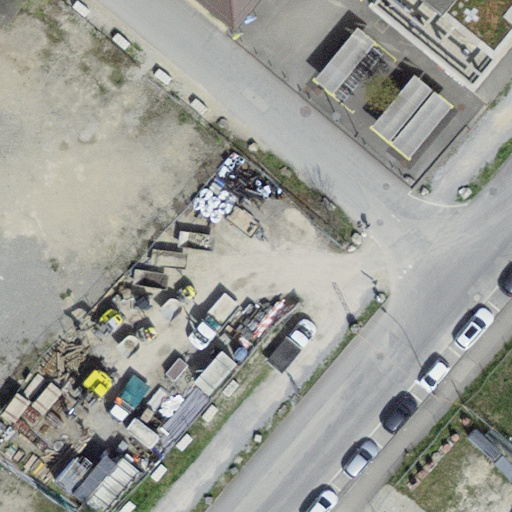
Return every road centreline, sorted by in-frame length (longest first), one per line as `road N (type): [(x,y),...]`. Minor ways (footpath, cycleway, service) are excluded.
road 1 (residential): [(464,277),(131,0)]
road 2 (residential): [(464,277),(265,511)]
